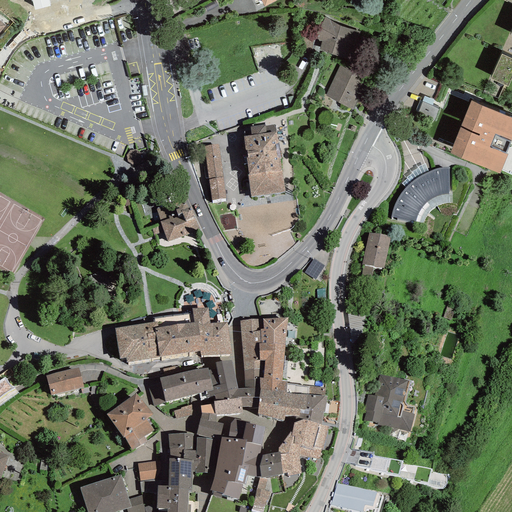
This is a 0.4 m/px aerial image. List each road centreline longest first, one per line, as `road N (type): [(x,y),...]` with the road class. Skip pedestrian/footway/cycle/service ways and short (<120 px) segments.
road 1 (residential): [(313,511),(346,416),(339,257),(386,171),(378,149),(365,142)]
road 2 (tertiary): [(146,0),(177,154),(220,251),(249,282)]
road 3 (tertiary): [(249,282),(273,277),(304,249),(365,142)]
road 4 (tertiary): [(365,142),(470,0)]
